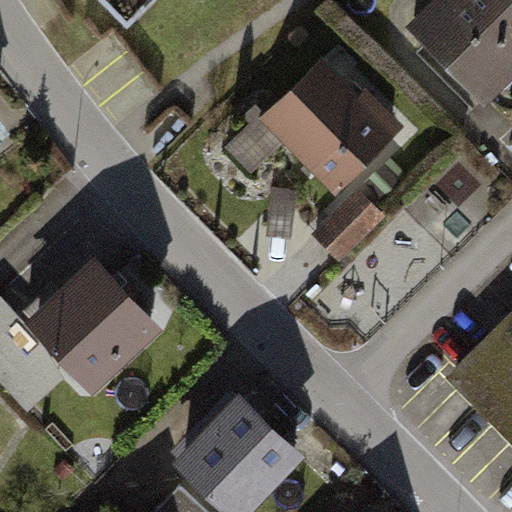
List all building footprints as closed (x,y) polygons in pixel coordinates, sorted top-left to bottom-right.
[(155,0),(105,0),(130,25),(155,0)] [(511,0),(445,0),(418,26),(481,89),(511,58),(511,0)] [(323,63),(270,116),(342,187),(394,135),(381,122),(389,113),(371,94),(363,102),(323,63)] [(362,192),(319,235),(343,259),(386,216),(362,192)] [(154,324),(99,266),(69,295),(57,284),(29,310),(96,380),(154,324)] [(10,315),(0,322),(0,352),(2,354),(26,335),(10,315)] [(511,318),(460,370),(511,423),(511,318)] [(297,452),(244,402),(234,412),(225,404),(194,436),(203,445),(187,461),(240,511),(297,452)] [(211,511),(183,485),(158,511),(159,511),(211,511)]
